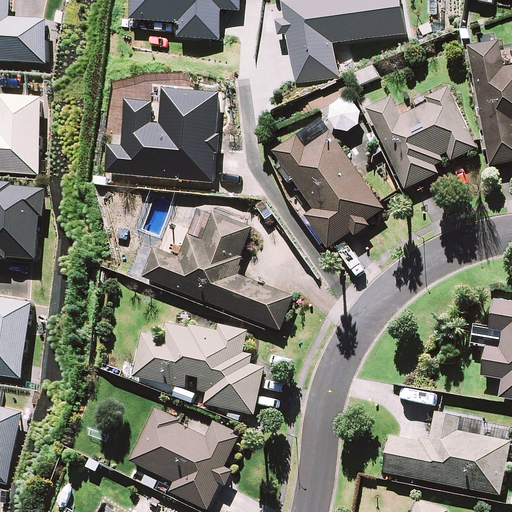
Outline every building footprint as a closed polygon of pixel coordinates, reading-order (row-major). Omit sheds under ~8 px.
[(0,0),(0,60),(44,63),(47,22),(10,20),(11,0),(0,0)] [(241,0),(133,0),(133,21),(180,23),(179,38),(220,40),(222,11),(241,12),(241,0)] [(406,35),(401,0),(304,0),(284,3),(295,83),(338,77),(333,45),(406,35)] [(511,67),(505,69),(500,41),(470,46),(491,167),(511,162),(511,67)] [(403,118),(398,108),(393,99),(368,111),(405,191),(439,175),(437,169),(444,165),(441,158),(449,154),(452,162),(478,150),(447,85),(419,98),(423,108),(403,118)] [(221,94),(154,89),(153,104),(128,102),(125,148),(110,147),(109,174),(215,181),(221,94)] [(0,170),(36,172),(39,100),(1,98),(0,108),(0,170)] [(341,101),(331,106),(330,122),(338,132),(348,133),(360,125),(362,113),(354,102),(341,101)] [(384,211),(330,131),(305,148),(298,137),(275,152),(315,211),(306,217),(328,250),(353,232),(356,236),(370,227),(367,223),(384,211)] [(0,254),(37,258),(43,189),(0,185),(0,254)] [(204,242),(190,237),(181,259),(156,249),(144,279),(282,331),(294,298),(236,275),(253,229),(215,214),(204,242)] [(0,374),(21,377),(32,306),(0,300),(0,374)] [(511,303),(495,301),(490,330),(503,332),(500,349),(487,346),(483,376),(504,380),(501,398),(511,399),(511,303)] [(207,395),(205,404),(257,416),(267,373),(251,369),(254,356),(243,354),(248,331),(220,324),(218,331),(192,325),(191,330),(170,325),(166,340),(144,334),(133,378),(176,388),(173,400),(195,405),(197,394),(186,392),(190,377),(201,379),(197,393),(207,395)] [(0,481),(6,483),(23,415),(0,409),(0,481)] [(235,469),(227,465),(241,436),(214,423),(207,437),(183,426),(184,422),(158,409),(133,463),(176,483),(171,493),(209,511),(222,483),(227,486),(235,469)] [(461,417),(437,412),(430,445),(392,437),(385,473),(501,496),(511,443),(458,432),(461,417)] [(448,511),(415,500),(410,511),(448,511)]
